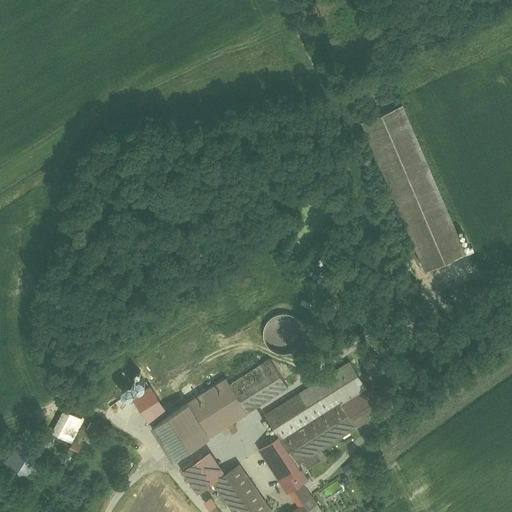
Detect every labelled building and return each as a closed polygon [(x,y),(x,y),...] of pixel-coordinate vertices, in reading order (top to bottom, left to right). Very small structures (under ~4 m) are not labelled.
[(465,253),(403,106),(363,122),(426,270),(465,253)] [(283,313),(280,313),(276,314),(274,315),(272,317),(270,318),(268,320),(267,322),(266,324),(265,326),(264,328),(264,330),(264,333),(264,336),(265,338),(265,340),(266,342),(267,344),(268,345),(269,346),(271,348),(272,349),(274,350),(276,351),(277,352),(279,352),(282,353),(285,353),(288,352),(291,352),(294,350),(296,349),(298,348),(299,347),(301,345),(302,343),(303,341),(303,339),(304,338),(304,336),(304,334),(304,331),(304,330),(303,328),(303,327),(302,325),(301,322),(299,321),(298,319),(296,317),(293,315),(290,313),(287,313),(283,313)] [(229,372),(198,324),(137,363),(151,385),(134,396),(150,422),(167,411),(229,372)] [(376,361),(374,361),(373,362),(371,363),(370,363),(369,365),(368,366),(367,368),(367,370),(366,371),(366,373),(366,375),(367,377),(367,378),(368,380),(369,381),(370,382),(372,383),(373,384),(375,384),(377,385),(379,385),(381,385),(382,384),(384,384),(385,383),(387,382),(388,381),(389,379),(390,377),(390,376),(391,374),(391,372),(390,371),(390,369),(389,367),(389,366),(388,365),(387,364),(386,363),(384,362),(382,361),(380,361),(378,360),(376,361)] [(350,361),(266,415),(279,436),(260,448),(288,492),(304,482),(307,480),(307,479),(303,473),(307,470),(302,461),(356,427),(341,402),(366,386),(350,361)] [(267,362),(231,385),(232,387),(232,388),(247,412),(288,386),(273,362),(269,365),(267,362)] [(142,378),(139,377),(137,378),(135,379),(134,380),(134,381),(134,382),(133,383),(134,385),(134,386),(135,387),(135,388),(136,389),(138,390),(139,390),(140,390),(141,390),(142,389),(143,389),(144,388),(145,387),(146,386),(146,385),(146,383),(146,382),(145,381),(145,380),(144,379),(143,378),(142,378)] [(130,385),(129,384),(127,385),(126,385),(125,385),(124,386),(123,388),(123,389),(122,391),(122,392),(123,393),(123,394),(124,395),(125,396),(126,396),(127,397),(129,397),(130,397),(131,396),(133,395),(134,394),(135,392),(135,391),(135,389),(134,388),(134,387),(133,386),(132,386),(131,385),(130,385)] [(374,387),(353,401),(365,421),(387,408),(374,387)] [(228,396),(164,436),(177,456),(240,416),(228,396)] [(76,441),(89,418),(70,407),(57,430),(76,441)] [(97,439),(102,423),(93,420),(87,436),(97,439)] [(8,468),(35,483),(57,443),(50,439),(52,436),(31,425),(8,468)] [(82,453),(84,448),(75,444),(73,449),(82,453)] [(356,453),(342,467),(350,475),(367,458),(363,455),(360,457),(356,453)] [(218,479),(202,456),(190,464),(206,487),(214,481),(218,479)] [(264,511),(270,508),(240,464),(218,479),(214,481),(235,511),(264,511)] [(310,478),(307,479),(307,480),(304,482),(306,486),(313,482),(310,478)] [(216,496),(209,502),(219,511),(230,511),(231,511),(216,496)]
